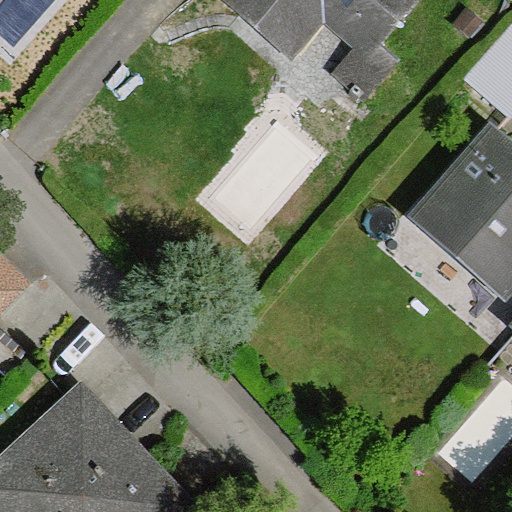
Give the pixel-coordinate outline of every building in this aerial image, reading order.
[(420,0),(214,0),(287,63),(319,25),(352,53),(329,79),(359,105),(398,60),(381,46),(420,0)] [(511,29),(473,74),(511,108),(511,29)] [(511,286),(511,155),(484,132),(407,221),(499,301),(511,286)] [(0,322),(31,290),(0,260),(0,322)] [(189,511),(78,384),(0,452),(0,511),(189,511)]
